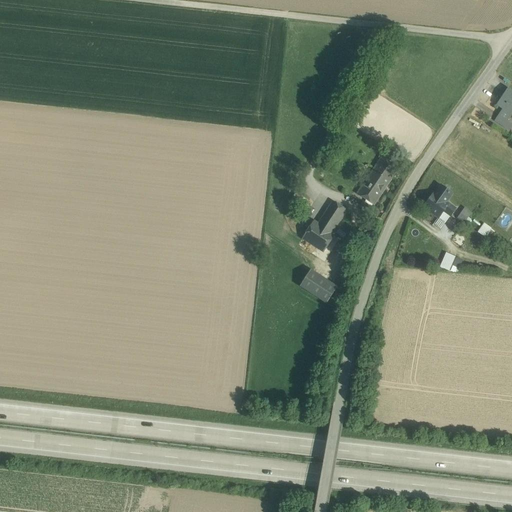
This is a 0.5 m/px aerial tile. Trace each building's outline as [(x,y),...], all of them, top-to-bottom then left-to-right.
[(511,92),(507,89),(497,104),(503,109),(499,115),(508,121),(511,115),(511,92)] [(508,121),(499,115),(495,120),(504,126),(508,121)] [(382,157),(357,194),(374,205),(399,168),(382,157)] [(310,202),(295,193),(293,198),(308,207),(310,202)] [(447,204),(434,194),(425,207),(433,212),(432,213),(438,218),(443,211),(450,216),(455,209),(448,204),(447,204)] [(333,202),(318,224),(314,222),(303,239),(323,252),(334,235),(332,233),(346,211),(333,202)] [(465,208),(456,220),(463,225),(471,213),(465,208)] [(478,232),(485,237),(491,227),(484,222),(478,232)] [(446,252),(440,265),(457,273),(463,259),(446,252)] [(336,288),(311,272),(302,285),(327,302),(336,288)]
